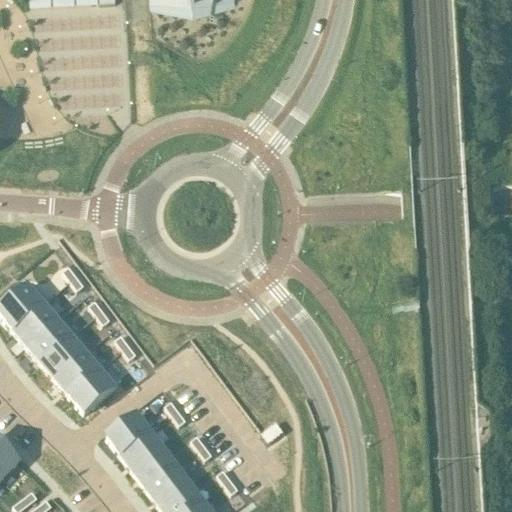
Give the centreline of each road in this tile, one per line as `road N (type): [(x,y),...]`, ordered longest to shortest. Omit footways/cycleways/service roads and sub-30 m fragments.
road 1 (secondary): [(361,511),(345,401),(246,236)]
road 2 (secondary): [(206,268),(260,311),(314,387),(335,449),(342,511)]
road 3 (secondary): [(247,206),(329,57),(344,0)]
road 4 (secondary): [(324,0),(310,44),(278,97),(238,150),(210,169)]
road 5 (residential): [(0,376),(118,511)]
road 6 (residential): [(0,204),(147,215)]
